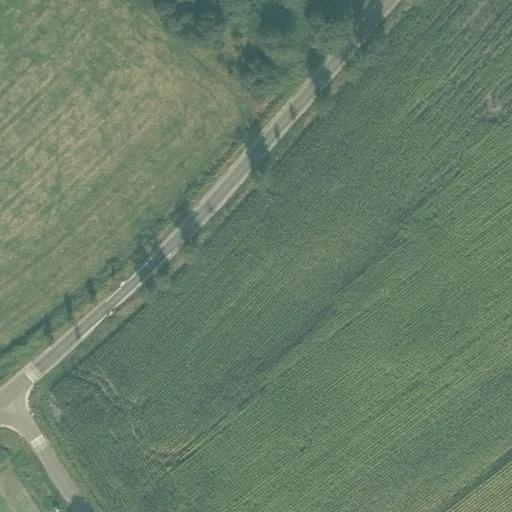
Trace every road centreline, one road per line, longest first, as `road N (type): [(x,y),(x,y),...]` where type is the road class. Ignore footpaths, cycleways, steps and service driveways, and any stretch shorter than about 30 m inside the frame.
road 1 (unclassified): [(6,398),(168,252),(388,0)]
road 2 (unclassified): [(80,511),(6,398)]
